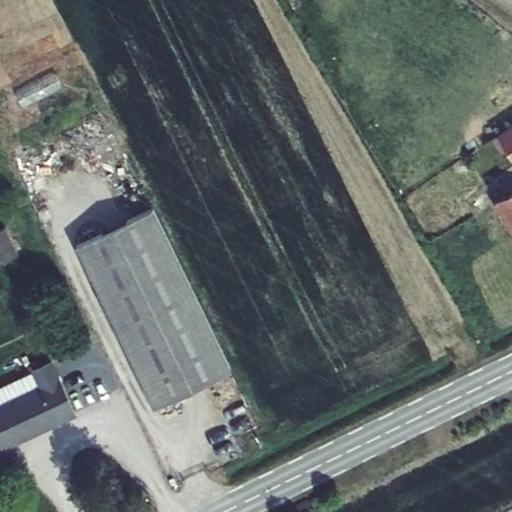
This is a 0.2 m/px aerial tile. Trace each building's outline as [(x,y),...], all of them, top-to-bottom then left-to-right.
[(511,124),(496,136),(511,160),(511,124)] [(481,194),(487,206),(495,201),(511,230),(511,191),(504,196),(497,185),(481,194)] [(156,212),(76,250),(153,412),(233,375),(156,212)] [(16,255),(4,228),(0,229),(0,256),(2,261),(16,255)] [(0,448),(75,414),(51,362),(0,385),(0,448)]
